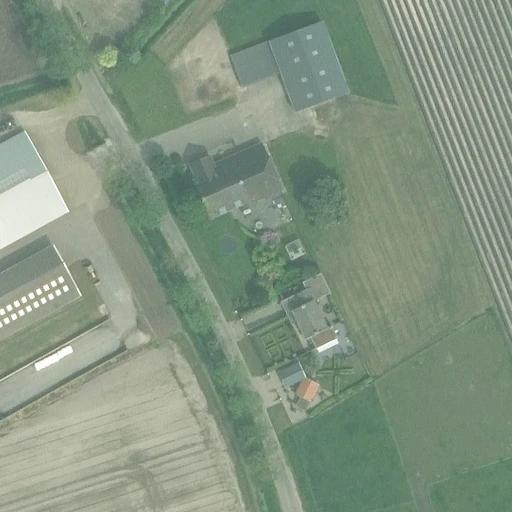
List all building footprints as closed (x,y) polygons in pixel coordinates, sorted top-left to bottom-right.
[(234,108),(229,92),(280,72),(296,114),(348,95),(322,23),(119,99),(143,142),(234,108)] [(0,249),(68,213),(25,134),(0,147),(0,249)] [(262,145),(239,155),(213,166),(209,157),(189,166),(196,182),(193,183),(209,220),(249,202),(250,204),(282,191),(262,145)] [(0,341),(81,297),(61,260),(0,293),(0,341)] [(330,295),(320,275),(302,284),(305,291),(280,303),(291,326),(297,324),(305,341),(310,339),(316,350),(338,340),(332,327),(326,329),(314,303),(330,295)] [(300,363),(280,373),(287,387),(307,377),(300,363)] [(320,383),(307,377),(298,395),(302,397),(299,404),(306,408),(309,400),(311,401),(320,383)]
